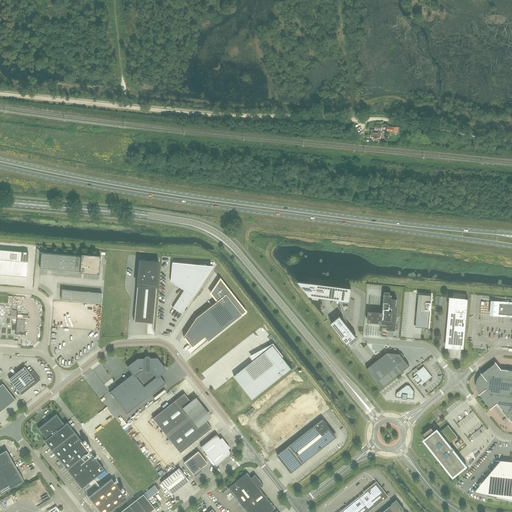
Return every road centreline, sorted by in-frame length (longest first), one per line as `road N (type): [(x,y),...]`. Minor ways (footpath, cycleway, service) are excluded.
road 1 (primary): [(0,166),(162,198),(511,245)]
road 2 (primary): [(511,233),(160,191),(0,159)]
road 3 (tertiary): [(381,423),(217,233),(169,218),(0,201)]
road 4 (track): [(362,121),(0,94)]
road 5 (unclassified): [(254,452),(160,340),(112,345),(67,381)]
road 6 (track): [(511,142),(362,121)]
road 7 (unclassified): [(456,381),(428,346),(363,340),(358,314)]
